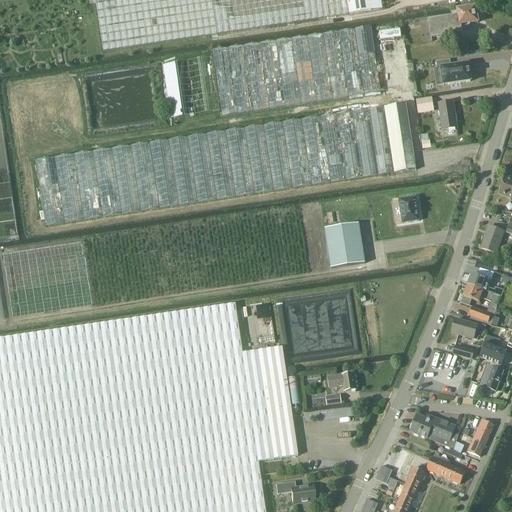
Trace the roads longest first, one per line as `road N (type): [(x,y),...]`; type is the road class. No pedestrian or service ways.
road 1 (residential): [(397,402),(446,289),(511,92)]
road 2 (residential): [(346,511),(397,402)]
